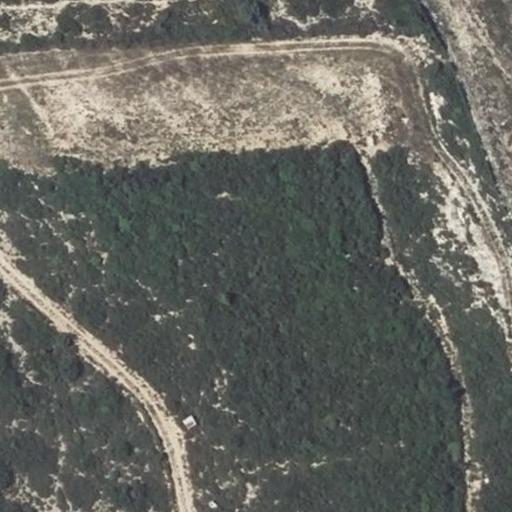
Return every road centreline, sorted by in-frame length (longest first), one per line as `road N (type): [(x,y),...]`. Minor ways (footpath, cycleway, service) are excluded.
road 1 (track): [(460,511),(461,423),(439,335),(385,256),(361,153),(308,90),(226,82),(0,91)]
road 2 (track): [(0,264),(171,409)]
